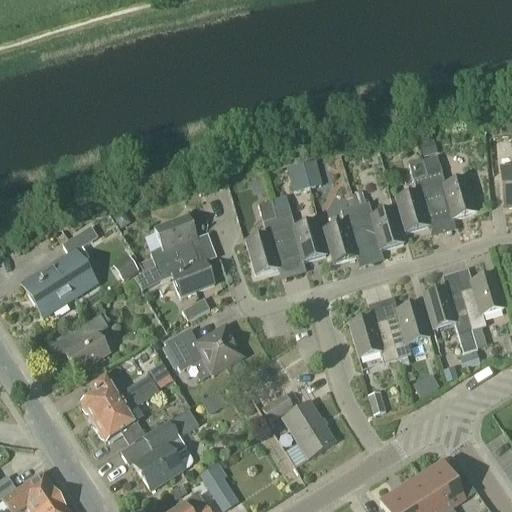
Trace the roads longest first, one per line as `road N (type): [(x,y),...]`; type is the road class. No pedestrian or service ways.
road 1 (track): [(0,207),(248,134),(511,87)]
road 2 (residential): [(511,244),(317,300)]
road 3 (residential): [(317,300),(247,312),(212,206)]
road 4 (secondary): [(96,511),(0,359)]
road 5 (residential): [(317,300),(349,408),(380,462)]
